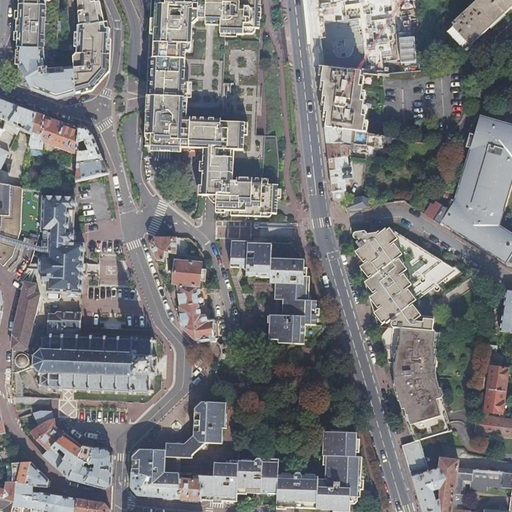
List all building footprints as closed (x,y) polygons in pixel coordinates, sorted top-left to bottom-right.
[(19,0),(18,20),(17,19),(16,33),(18,33),(17,48),(18,48),(53,50),(56,50),(57,0),(19,0)] [(95,2),(94,0),(76,0),(79,25),(105,21),(107,21),(105,18),(103,18),(102,13),(98,13),(96,2),(95,2)] [(151,0),(147,96),(145,146),(151,146),(162,147),(166,147),(188,148),(203,148),(203,155),(202,172),(201,195),(199,195),(199,204),(202,204),(202,196),(209,196),(216,196),(215,221),(230,221),(230,217),(260,218),(261,214),(276,215),(277,186),(269,185),(269,180),(237,179),(236,182),(232,182),(234,156),(234,150),(243,150),(244,123),(221,121),(221,120),(190,119),(183,118),(184,98),(186,44),(190,44),(192,17),(211,17),(222,18),(221,33),(244,34),(244,28),(259,29),(260,0),(151,0)] [(317,0),(321,36),(351,33),(347,0),(317,0)] [(453,25),(446,32),(464,51),(511,6),(511,0),(476,0),(451,23),(453,25)] [(74,68),(75,95),(80,93),(93,90),(103,78),(108,62),(110,35),(109,28),(106,28),(105,21),(79,25),(76,25),(76,52),(73,56),(74,68)] [(20,71),(31,90),(38,93),(44,95),(57,99),(75,95),(74,68),(55,70),(53,50),(18,48),(18,53),(19,53),(19,65),(17,65),(20,71)] [(62,54),(57,60),(63,65),(68,59),(62,54)] [(361,71),(349,70),(322,67),(320,81),(323,82),(322,96),(325,97),(323,111),(327,112),(325,127),(363,133),(365,117),(362,116),(363,101),(360,101),(362,86),(359,86),(361,71)] [(2,100),(0,99),(0,119),(5,122),(8,124),(19,107),(10,103),(2,100)] [(8,124),(21,130),(32,136),(36,113),(29,111),(19,107),(8,124)] [(41,115),(36,113),(29,150),(43,150),(43,143),(49,118),(41,115)] [(56,121),(49,118),(43,143),(77,156),(79,152),(79,147),(79,127),(77,129),(70,126),(63,124),(56,121)] [(511,264),(511,121),(504,120),(503,125),(479,118),(474,135),(469,134),(465,146),(462,145),(458,158),(467,161),(455,201),(449,199),(448,205),(447,209),(441,220),(505,263),(511,264)] [(5,122),(4,128),(18,135),(21,130),(8,124),(5,122)] [(85,127),(79,127),(79,147),(81,146),(81,143),(84,142),(88,152),(79,152),(77,156),(75,182),(109,174),(103,160),(97,147),(92,137),(85,127)] [(384,137),(363,133),(325,127),(326,142),(328,156),(346,154),(346,150),(352,151),(353,144),(382,149),(384,137)] [(0,170),(0,171),(9,153),(0,148),(0,137),(3,132),(0,131),(0,130),(0,170)] [(43,150),(29,150),(28,157),(43,158),(43,150)] [(346,154),(328,156),(330,176),(333,200),(339,204),(344,195),(343,194),(344,193),(344,180),(351,179),(352,177),(351,171),(350,169),(347,169),(346,154)] [(3,172),(2,183),(16,186),(18,174),(3,172)] [(93,190),(80,191),(81,204),(93,203),(93,196),(103,196),(102,184),(93,185),(93,190)] [(0,264),(7,270),(17,260),(25,237),(27,232),(40,236),(42,193),(0,185),(0,264)] [(39,261),(39,264),(39,271),(39,274),(41,277),(41,284),(46,284),(46,292),(82,294),(83,276),(87,276),(87,275),(96,275),(97,265),(87,264),(88,263),(84,263),(85,244),(73,244),(74,232),(69,232),(70,212),(74,212),(75,200),(71,200),(55,199),(43,199),(42,233),(49,233),(49,241),(44,241),(43,246),(48,246),(48,248),(48,255),(43,256),(39,261)] [(367,207),(367,201),(355,200),(345,209),(346,209),(367,207)] [(447,209),(448,205),(443,204),(434,219),(440,222),(441,220),(447,209)] [(361,273),(378,328),(379,332),(383,331),(384,333),(389,331),(391,333),(390,335),(390,338),(391,341),(399,345),(397,358),(396,373),(397,383),(398,397),(411,442),(419,440),(450,432),(438,398),(440,397),(437,381),(434,381),(434,371),(437,333),(423,332),(424,318),(410,317),(408,299),(426,289),(426,291),(427,292),(429,293),(430,293),(431,292),(432,290),(432,289),(432,288),(431,286),(458,273),(391,231),(389,234),(386,232),(378,234),(378,233),(367,234),(366,231),(357,232),(355,234),(354,235),(354,237),(354,238),(355,240),(356,240),(361,241),(361,243),(357,246),(361,251),(354,252),(364,272),(361,273)] [(40,239),(40,236),(27,232),(25,237),(39,242),(40,239)] [(150,243),(156,261),(163,262),(164,253),(175,254),(176,238),(154,237),(150,243)] [(290,242),(273,242),(272,246),(256,245),(256,243),(232,241),(230,267),(246,268),(246,274),(248,276),(250,277),(253,275),(254,277),(260,277),(260,275),(270,275),(270,279),(270,282),(272,284),(275,285),(274,300),(282,301),(281,317),(269,316),(268,340),(276,341),(293,342),(292,345),(301,346),(302,327),(314,327),(315,303),(305,302),(307,278),(304,278),(304,261),(303,261),(303,258),(290,245),(290,242)] [(183,285),(199,286),(201,263),(175,261),(173,285),(183,285)] [(13,334),(12,344),(28,347),(40,295),(35,294),(36,287),(35,285),(31,284),(35,271),(39,271),(39,264),(31,264),(23,286),(13,334)] [(23,286),(31,264),(30,265),(20,282),(23,286)] [(203,302),(199,286),(183,285),(183,299),(191,298),(192,303),(203,302)] [(511,289),(505,289),(499,331),(511,332),(511,289)] [(178,308),(180,328),(196,342),(197,344),(215,342),(214,319),(208,317),(204,303),(178,308)] [(31,348),(28,347),(12,344),(11,374),(19,372),(25,370),(25,372),(31,370),(31,369),(33,368),(38,374),(37,376),(41,377),(40,378),(36,378),(36,382),(40,383),(38,385),(39,387),(41,385),(43,386),(45,388),(47,388),(47,391),(50,391),(50,388),(58,389),(58,391),(62,392),(62,389),(74,390),(74,392),(76,392),(76,390),(88,390),(88,393),(90,393),(90,390),(102,391),(102,393),(104,394),(104,391),(115,391),(115,394),(118,394),(118,391),(129,392),(129,394),(131,395),(131,392),(133,392),(133,395),(136,395),(136,392),(148,393),(148,395),(151,395),(151,393),(153,393),(153,390),(151,390),(152,379),(153,379),(153,377),(154,377),(154,375),(157,376),(158,358),(155,358),(156,356),(154,356),(154,354),(153,354),(153,343),(155,344),(155,341),(153,340),(153,338),(151,338),(151,340),(139,340),(139,337),(136,337),(136,340),(134,340),(134,337),(131,337),(131,339),(120,339),(120,337),(118,336),(118,339),(107,338),(107,336),(104,336),(104,338),(93,338),(93,336),(90,335),(90,338),(78,337),(78,335),(76,335),(76,330),(80,330),(81,314),(56,313),(55,315),(48,315),(47,327),(42,327),(37,331),(34,346),(31,348)] [(376,334),(368,334),(369,339),(372,346),(383,337),(376,334)] [(490,345),(489,352),(497,354),(499,347),(490,345)] [(490,367),(499,368),(500,361),(496,360),(496,357),(486,355),(484,366),(490,367)] [(481,389),(487,389),(504,392),(507,369),(499,368),(490,367),(484,366),(481,389)] [(19,372),(11,374),(10,386),(12,398),(24,399),(22,381),(19,372)] [(504,392),(487,389),(486,395),(479,394),(478,402),(485,403),(484,412),(501,414),(504,392)] [(131,458),(131,472),(153,478),(151,485),(180,488),(180,480),(179,473),(180,458),(190,459),(206,444),(223,445),(224,431),(226,416),(227,405),(203,404),(196,411),(194,436),(184,445),(166,445),(165,452),(140,451),(131,458)] [(90,423),(91,410),(77,410),(76,423),(90,423)] [(24,434),(42,457),(64,436),(61,432),(56,428),(55,420),(53,420),(50,411),(41,411),(33,414),(38,428),(35,430),(33,426),(29,427),(25,416),(18,418),(21,429),(24,434)] [(13,465),(31,463),(18,448),(7,448),(5,435),(0,412),(0,465),(2,466),(13,465)] [(40,459),(42,457),(24,434),(21,429),(18,418),(25,416),(15,418),(20,435),(29,450),(40,459)] [(511,422),(473,418),(471,434),(475,438),(511,441),(511,422)] [(318,479),(316,510),(318,510),(341,511),(340,511),(349,511),(350,506),(355,507),(358,504),(358,499),(360,499),(363,459),(357,459),(359,436),(326,434),(324,457),(327,457),(325,479),(318,479)] [(74,466),(77,460),(83,447),(74,442),(64,436),(42,457),(57,470),(65,460),(74,466)] [(419,440),(411,442),(401,445),(413,486),(420,511),(438,511),(438,469),(428,472),(419,440)] [(90,448),(83,447),(77,460),(86,463),(91,464),(93,449),(90,448)] [(65,460),(57,470),(68,480),(105,490),(111,485),(111,476),(111,473),(112,472),(113,457),(105,448),(93,449),(91,464),(96,465),(95,469),(90,469),(85,468),(86,463),(77,460),(74,466),(65,460)] [(436,465),(438,465),(438,469),(438,511),(451,511),(457,469),(458,461),(436,458),(436,465)] [(200,477),(199,501),(205,501),(212,502),(221,503),(236,504),(236,494),(258,495),(276,495),(278,472),(279,461),(264,460),(263,461),(261,459),(260,459),(258,459),(257,460),(255,461),(255,463),(238,462),(238,466),(228,465),(213,465),(213,478),(200,477)] [(28,475),(31,463),(13,465),(13,468),(13,475),(28,475)] [(47,480),(31,463),(28,475),(25,486),(33,487),(47,488),(47,484),(47,480)] [(511,486),(511,473),(457,469),(451,511),(508,511),(509,511),(483,508),(483,511),(479,510),(480,508),(477,506),(477,508),(476,507),(475,508),(474,510),(469,509),(469,507),(463,507),(463,500),(465,501),(466,491),(464,491),(465,481),(470,481),(469,485),(486,487),(486,484),(511,486)] [(153,478),(131,472),(130,480),(130,487),(137,496),(152,497),(179,500),(179,499),(180,488),(151,485),(153,478)] [(278,472),(276,495),(275,507),(297,508),(316,510),(318,479),(318,478),(303,476),(301,474),(278,472)] [(0,473),(0,483),(7,484),(9,484),(9,479),(7,477),(6,476),(0,476),(0,473)] [(180,488),(179,499),(190,500),(199,501),(200,477),(200,475),(179,473),(180,480),(180,488)] [(25,486),(28,475),(13,475),(12,484),(17,485),(25,486)] [(33,490),(33,487),(25,486),(17,485),(14,502),(12,511),(23,511),(24,510),(31,511),(32,503),(39,503),(38,493),(32,493),(33,490)] [(32,503),(31,511),(35,511),(46,511),(49,495),(44,494),(38,493),(39,503),(32,503)] [(62,511),(64,498),(49,495),(46,511),(62,511)] [(64,498),(62,511),(73,511),(76,511),(77,500),(74,500),(70,499),(64,498)] [(0,510),(4,511),(12,511),(14,502),(0,499),(0,510)] [(98,503),(77,500),(76,511),(75,511),(109,511),(110,511),(104,504),(98,503)]
